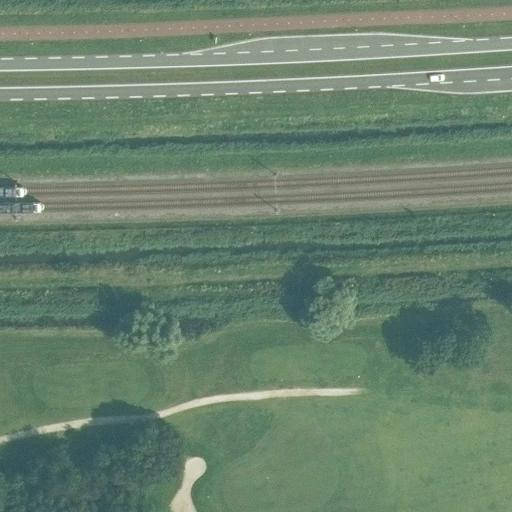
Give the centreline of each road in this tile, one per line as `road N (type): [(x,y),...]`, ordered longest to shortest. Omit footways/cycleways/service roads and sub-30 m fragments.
road 1 (secondary): [(511,42),(171,60),(0,60)]
road 2 (secondary): [(0,93),(511,72)]
